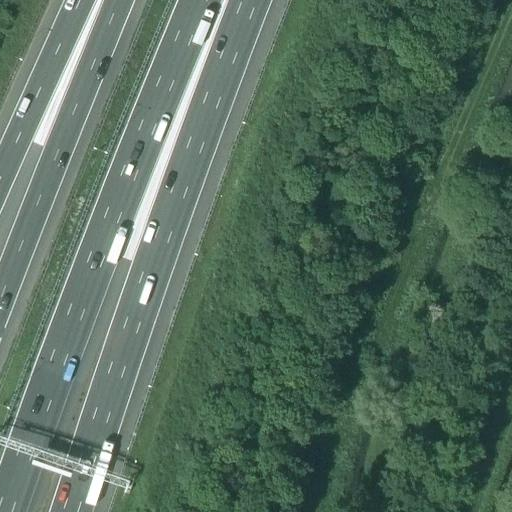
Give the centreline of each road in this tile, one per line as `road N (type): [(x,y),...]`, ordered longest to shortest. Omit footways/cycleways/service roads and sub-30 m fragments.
road 1 (motorway): [(6,511),(199,0)]
road 2 (motorway): [(71,511),(150,269),(208,0)]
road 3 (motorway): [(118,0),(0,302)]
road 4 (unclassified): [(415,511),(474,328),(511,253)]
road 5 (motorway): [(108,0),(18,136),(0,179)]
